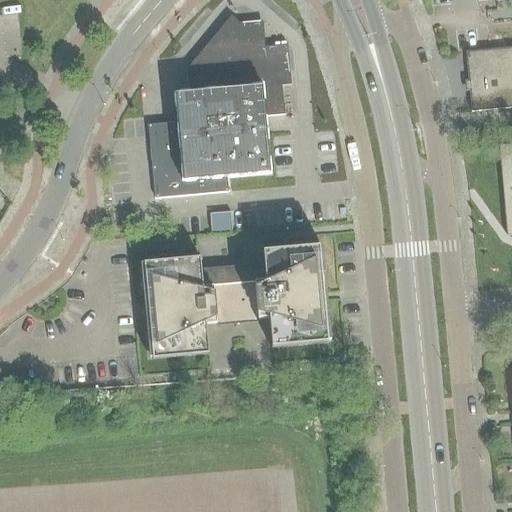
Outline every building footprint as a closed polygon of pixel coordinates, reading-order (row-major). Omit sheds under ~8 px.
[(259,48),(256,27),(256,25),(242,26),(231,17),(230,18),(186,70),(191,122),(148,126),(154,200),(229,193),(228,179),(271,175),(266,117),(285,116),(284,105),(283,105),(281,87),(291,86),(287,47),(288,47),(287,45),(259,48)] [(466,53),(470,92),(472,113),(473,113),(473,111),(511,107),(511,48),(508,49),(508,44),(503,40),(494,41),(490,45),(490,50),(466,53)] [(511,145),(499,147),(507,236),(511,235),(511,145)] [(232,231),(230,213),(210,215),(212,233),(232,231)] [(143,264),(147,309),(152,360),(208,355),(206,326),(216,325),(216,327),(258,323),(258,321),(268,320),(271,350),(327,344),(319,248),(262,253),(264,268),(201,274),(200,259),(143,264)]
